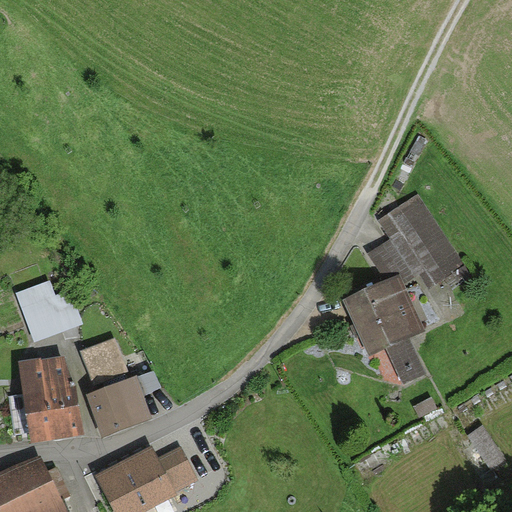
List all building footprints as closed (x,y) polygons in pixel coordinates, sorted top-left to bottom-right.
[(417,195),(377,221),(389,238),(370,251),(390,281),(401,276),(406,287),(418,279),(427,293),(465,268),(417,195)] [(65,276),(18,294),(37,343),(83,326),(65,276)] [(401,276),(390,281),(347,300),(359,327),(371,355),(387,348),(405,388),(430,377),(412,338),(426,332),(406,287),(401,276)] [(114,339),(80,353),(95,390),(86,394),(103,437),(152,417),(143,396),(161,389),(154,374),(136,381),(135,377),(130,379),(114,339)] [(63,357),(20,364),(32,444),(85,436),(78,388),(63,357)] [(469,434),(489,471),(508,461),(488,424),(469,434)] [(151,448),(93,477),(110,511),(152,511),(174,501),(170,494),(197,480),(180,448),(157,460),(151,448)] [(66,511),(39,455),(0,473),(0,511),(66,511)]
